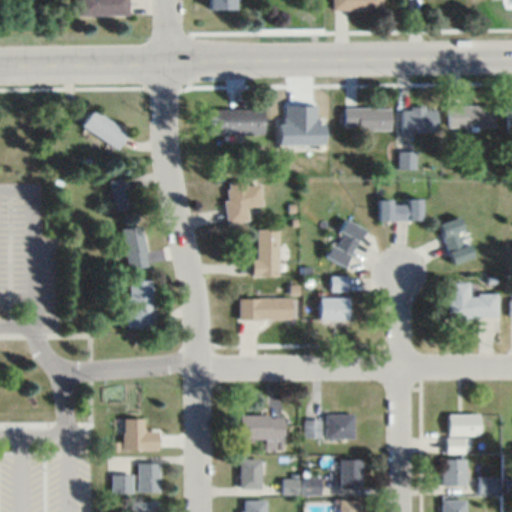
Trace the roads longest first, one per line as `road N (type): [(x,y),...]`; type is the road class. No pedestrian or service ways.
road 1 (tertiary): [(511,58),(165,66)]
road 2 (residential): [(511,366),(196,365)]
road 3 (residential): [(165,66),(196,365)]
road 4 (residential): [(399,269),(399,511)]
road 5 (tertiary): [(165,66),(0,67)]
road 6 (residential): [(196,365),(197,511)]
road 7 (residential): [(196,365),(65,371)]
